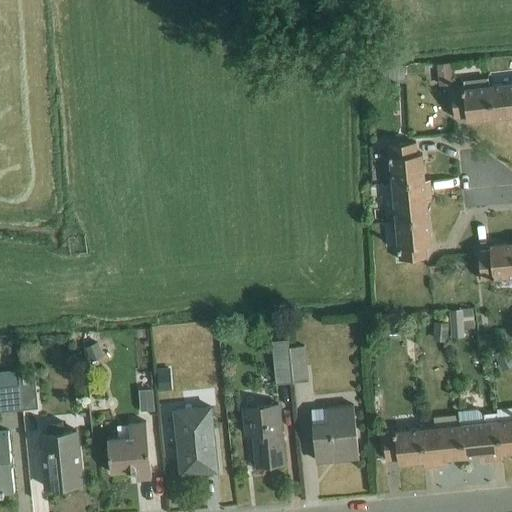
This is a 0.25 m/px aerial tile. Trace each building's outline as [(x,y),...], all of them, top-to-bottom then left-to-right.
[(450,63),(437,64),(439,86),(453,85),(450,63)] [(405,67),(368,67),(368,84),(406,84),(405,67)] [(464,89),(488,86),(487,79),(463,82),(464,89)] [(511,83),(489,86),(493,120),(511,117),(511,83)] [(488,86),(464,89),(451,90),(455,119),(466,117),(467,123),(493,120),(489,86),(488,86)] [(391,184),(425,180),(422,154),(417,155),(416,143),(387,146),(391,184)] [(425,180),(391,184),(395,222),(429,219),(427,199),(432,198),(430,180),(425,180)] [(429,219),(395,222),(398,261),(427,258),(426,246),(431,246),(429,219)] [(511,278),(511,244),(490,246),(490,251),(478,253),(481,281),(511,278)] [(404,293),(389,294),(390,306),(405,305),(404,293)] [(463,310),(449,311),(451,339),(464,338),(464,329),(474,329),(473,311),(463,312),(463,310)] [(434,322),(433,342),(446,342),(447,322),(434,322)] [(293,384),(289,349),(288,341),(272,342),(276,385),(293,384)] [(98,343),(85,349),(91,362),(104,357),(98,343)] [(289,349),(293,384),(308,382),(305,347),(289,349)] [(511,359),(507,350),(495,356),(503,371),(511,366),(511,359)] [(170,369),(157,370),(158,391),(172,390),(170,369)] [(22,411),(19,375),(19,372),(0,373),(0,386),(0,411),(0,413),(22,411)] [(19,375),(22,411),(38,409),(34,373),(19,375)] [(129,404),(143,405),(145,383),(130,383),(129,404)] [(286,409),(300,405),(294,385),(280,388),(286,409)] [(279,404),(242,408),(245,437),(254,436),(257,467),(285,465),(279,404)] [(210,406),(174,410),(181,475),(217,471),(210,406)] [(354,406),(311,410),(316,462),(359,458),(354,406)] [(497,414),(502,455),(511,454),(511,408),(497,410),(497,414)] [(459,416),(463,459),(483,457),(484,462),(502,460),(502,455),(497,414),(481,415),(477,411),(459,413),(459,416)] [(421,429),(424,463),(425,468),(443,466),(443,461),(463,459),(459,416),(435,418),(436,428),(421,429)] [(424,463),(421,429),(420,419),(396,422),(397,432),(383,433),(386,462),(398,460),(398,466),(424,463)] [(49,434),(41,434),(46,489),(82,485),(77,431),(63,432),(62,423),(49,424),(49,434)] [(130,437),(108,438),(111,474),(136,471),(136,480),(152,478),(148,423),(129,424),(130,437)] [(0,493),(15,492),(9,431),(0,432),(0,493)]
